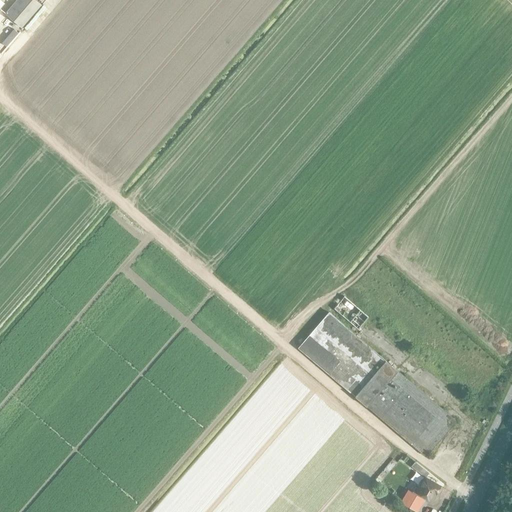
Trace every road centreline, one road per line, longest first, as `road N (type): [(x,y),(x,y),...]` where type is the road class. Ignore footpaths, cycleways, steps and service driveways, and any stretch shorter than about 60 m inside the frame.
road 1 (track): [(138,511),(303,316),(355,277),(484,126)]
road 2 (track): [(283,343),(0,93)]
road 3 (track): [(283,343),(476,495)]
